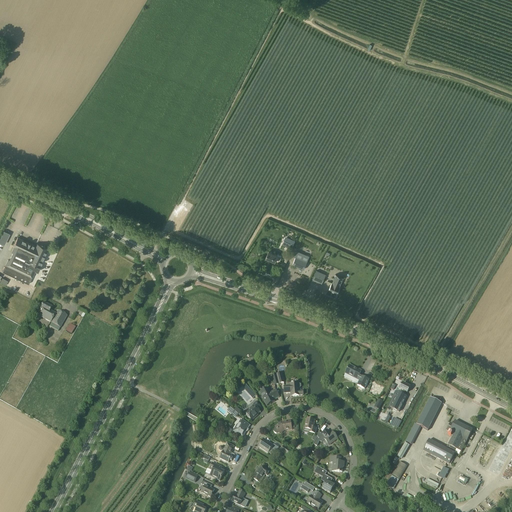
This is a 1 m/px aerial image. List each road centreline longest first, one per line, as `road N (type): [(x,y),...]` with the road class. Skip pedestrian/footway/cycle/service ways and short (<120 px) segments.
road 1 (residential): [(215,511),(256,428),(292,409),(319,411),(346,433),(354,462),(339,501)]
road 2 (tertiary): [(511,409),(273,298)]
road 3 (secondary): [(53,511),(143,341)]
